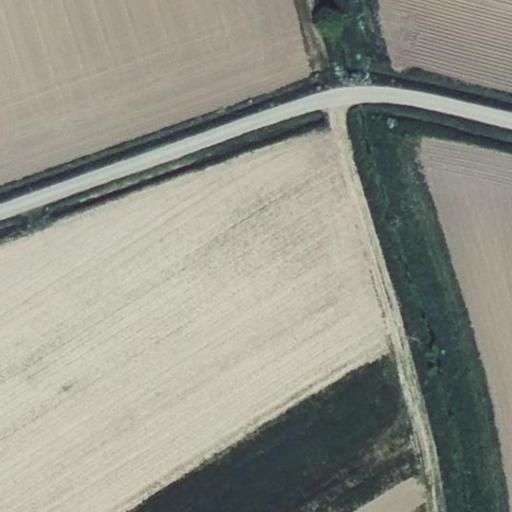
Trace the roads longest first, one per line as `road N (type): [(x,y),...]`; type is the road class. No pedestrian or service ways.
road 1 (unclassified): [(356,95),(315,101),(0,211)]
road 2 (residential): [(356,95),(511,122)]
